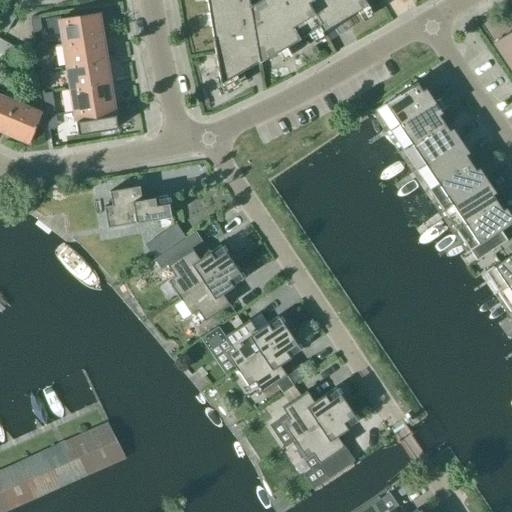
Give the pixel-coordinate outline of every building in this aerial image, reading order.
[(258,0),(249,5),(248,0),(206,0),(219,83),(220,84),(318,27),(321,31),(366,4),(363,0),(258,0)] [(0,28),(7,33),(16,16),(5,10),(0,18),(0,28)] [(62,45),(102,38),(98,15),(60,21),(60,17),(46,19),(48,35),(60,33),(62,45)] [(33,33),(41,32),(39,19),(31,21),(33,33)] [(511,32),(493,44),(511,72),(511,32)] [(0,53),(14,61),(20,50),(0,38),(0,53)] [(66,67),(106,61),(102,38),(62,45),(66,67)] [(37,62),(45,61),(44,49),(35,50),(37,62)] [(69,90),(109,84),(106,61),(66,67),(69,90)] [(41,85),(49,84),(47,72),(39,73),(41,85)] [(388,130),(430,102),(416,82),(375,110),(388,130)] [(73,112),(113,106),(109,84),(69,90),(73,112)] [(44,107),(53,106),(51,94),(43,95),(44,107)] [(0,132),(2,133),(14,102),(1,97),(0,99),(0,132)] [(15,138),(28,108),(14,102),(2,133),(15,138)] [(402,150),(443,122),(430,102),(388,130),(402,150)] [(113,106),(73,112),(77,136),(116,130),(113,106)] [(28,108),(15,138),(28,144),(41,113),(28,108)] [(48,130),(56,128),(54,117),(46,118),(48,130)] [(415,170),(457,142),(443,122),(402,150),(415,170)] [(429,190),(470,162),(457,142),(415,170),(429,190)] [(442,210),(484,182),(470,162),(429,190),(442,210)] [(455,230),(497,202),(484,182),(442,210),(455,230)] [(141,200),(139,186),(109,192),(112,205),(104,207),(107,228),(170,217),(167,196),(141,200)] [(497,202),(455,230),(469,251),(511,223),(497,202)] [(165,250),(184,237),(178,228),(159,240),(165,250)] [(178,297),(232,262),(220,245),(198,259),(191,248),(166,265),(173,276),(167,280),(176,294),(178,297)] [(497,293),(511,282),(511,252),(483,272),(497,293)] [(232,262),(178,297),(180,301),(181,301),(190,314),(196,310),(203,321),(228,304),(221,293),(243,279),(232,262)] [(511,313),(511,311),(511,282),(497,293),(511,313)] [(236,369),(289,333),(277,316),(256,331),(248,320),(224,337),(231,348),(224,352),(234,365),(233,365),(236,369)] [(289,333),(236,369),(238,372),(247,386),(254,381),(261,392),(274,383),(286,376),(279,365),(300,350),(289,333)] [(286,376),(274,383),(281,393),(293,386),(286,376)] [(293,386),(281,393),(288,403),(299,396),(293,386)] [(293,440),(346,404),(335,387),(313,402),(306,391),(299,396),(288,403),(281,408),(288,419),(282,423),(291,437),(293,440)] [(346,404),(293,440),(295,444),(296,444),(305,457),(311,453),(318,464),(343,447),(336,436),(358,421),(346,404)] [(0,511),(4,511),(126,458),(108,422),(0,470),(0,511)]
